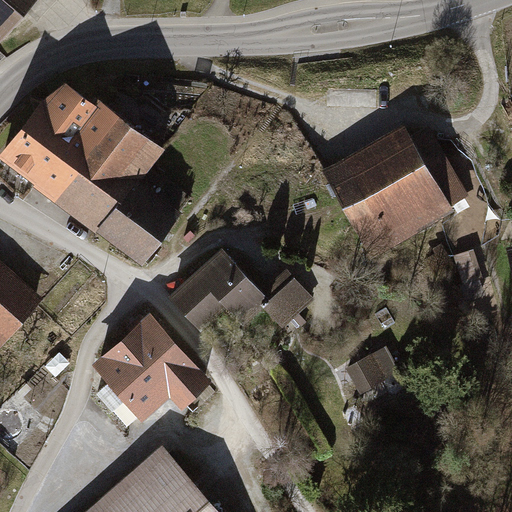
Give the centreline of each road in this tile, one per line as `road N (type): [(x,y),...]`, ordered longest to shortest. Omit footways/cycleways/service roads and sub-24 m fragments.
road 1 (tertiary): [(0,94),(27,67),(61,51),(327,26),(469,0)]
road 2 (track): [(297,511),(197,324)]
